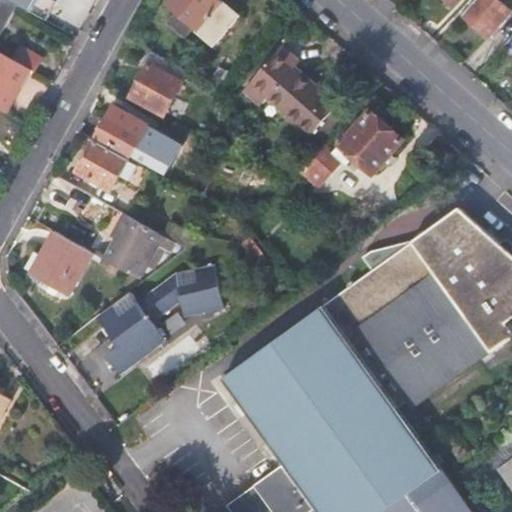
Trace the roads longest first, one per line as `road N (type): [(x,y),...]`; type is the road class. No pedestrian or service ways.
road 1 (residential): [(126,0),(0,225)]
road 2 (secondary): [(338,0),(511,152)]
road 3 (residential): [(0,320),(88,432)]
